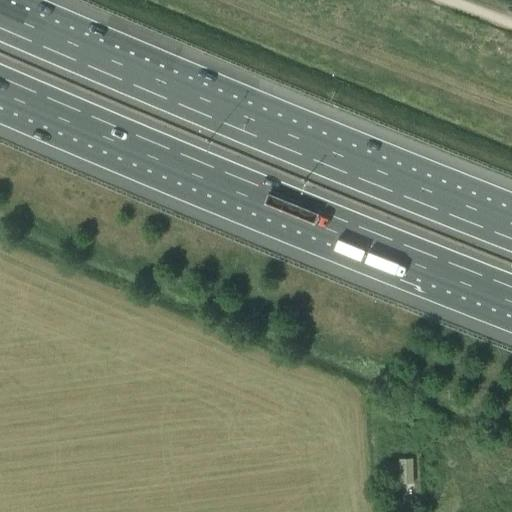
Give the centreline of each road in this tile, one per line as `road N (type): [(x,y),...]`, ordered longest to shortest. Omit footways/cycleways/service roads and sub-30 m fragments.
road 1 (motorway): [(511,228),(0,18)]
road 2 (motorway): [(0,86),(511,294)]
